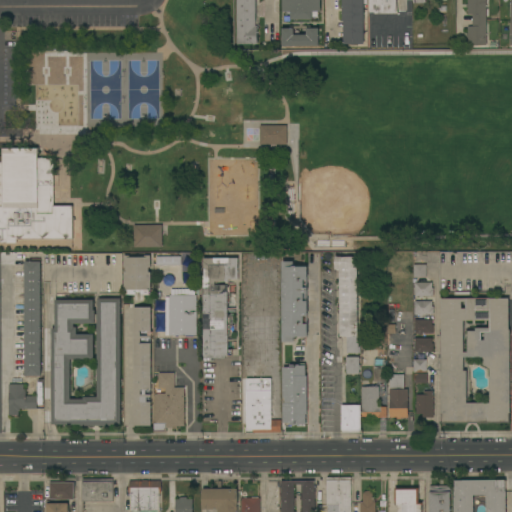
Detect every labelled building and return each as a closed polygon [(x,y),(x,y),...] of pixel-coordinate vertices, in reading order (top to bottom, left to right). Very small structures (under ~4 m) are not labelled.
[(237,0),(255,0),(256,26),(258,26),(258,44),(237,44),(237,0)] [(291,20),(291,12),(282,12),(282,0),(320,0),(320,11),(312,11),(312,19),(291,20)] [(363,0),(364,44),(343,44),(343,21),(342,21),(342,0),(363,0)] [(396,0),(396,14),(375,14),(375,12),(367,12),(367,0),(396,0)] [(485,0),(486,45),(467,45),(467,37),(466,37),(466,33),(467,33),(467,27),(472,27),(472,14),(467,14),(467,8),(466,8),(466,4),(467,4),(467,0),(485,0)] [(282,46),(282,28),(294,28),(294,34),(306,34),(306,28),(319,28),(319,46),(282,46)] [(36,95),(36,87),(29,87),(29,51),(36,51),(36,53),(84,53),(84,95),(36,95)] [(260,145),(260,125),(261,125),(261,123),(274,123),(274,125),(287,125),(287,145),(260,145)] [(16,240),(16,243),(0,243),(0,163),(2,163),(2,149),(38,149),(38,158),(53,158),(54,206),(73,206),(73,239),(16,240)] [(162,225),(162,247),(133,248),(133,225),(162,225)] [(511,252),(511,292),(510,292),(510,286),(504,286),(504,292),(470,292),(470,294),(455,294),(455,292),(439,292),(439,252),(511,252)] [(124,272),(126,272),(126,267),(124,267),(124,256),(129,256),(129,257),(145,257),(145,255),(151,255),(151,267),(149,267),(149,272),(150,272),(150,295),(140,295),(140,293),(135,293),(135,295),(126,295),(126,290),(124,290),(124,272)] [(156,265),(156,257),(181,257),(181,265),(156,265)] [(339,270),(335,270),(335,257),(357,257),(357,336),(359,336),(359,354),(346,354),(346,336),(340,336),(339,270)] [(24,262),(31,261),(31,259),(41,258),(41,376),(25,376),(24,262)] [(203,258),(238,258),(238,279),(229,279),(230,304),(228,304),(228,315),(230,315),(230,334),(228,334),(228,350),(231,350),(231,356),(226,356),(226,358),(205,358),(205,356),(204,356),(203,258)] [(282,261),(294,261),(294,266),(308,266),(308,337),(294,337),(294,342),(283,342),(282,261)] [(413,265),(426,265),(426,277),(413,277),(413,265)] [(422,296),(422,298),(419,298),(419,296),(414,296),(414,283),(432,283),(432,289),(433,289),(433,296),(422,296)] [(165,297),(169,297),(169,295),(171,295),(171,289),(195,289),(195,295),(197,295),(197,335),(165,335),(165,297)] [(509,330),(510,423),(442,424),(441,299),(508,298),(509,330)] [(121,424),(112,424),(112,426),(81,426),(81,425),(52,425),(52,329),(55,329),(55,300),(93,300),(93,310),(95,310),(95,324),(74,324),(74,327),(77,327),(77,334),(94,334),(94,359),(70,359),(70,399),(84,399),(84,397),(97,397),(97,310),(98,310),(98,299),(121,299),(121,424)] [(414,301),(432,301),(432,307),(433,307),(433,315),(422,315),(422,316),(419,316),(419,315),(414,315),(414,301)] [(163,332),(163,305),(154,305),(154,331),(163,332)] [(133,307),(151,307),(151,426),(134,426),(133,307)] [(414,320),(432,320),(432,326),(433,326),(433,333),(422,333),(422,335),(420,335),(420,333),(414,333),(414,320)] [(432,338),(432,343),(433,343),(433,351),(422,352),(422,353),(419,353),(419,352),(415,352),(414,338),(432,338)] [(346,357),(359,357),(359,365),(360,365),(360,368),(359,368),(359,374),(346,374),(346,357)] [(426,359),(426,374),(427,374),(427,383),(414,383),(414,373),(413,373),(413,359),(426,359)] [(283,368),(290,368),(290,365),(297,365),(297,363),(305,363),(305,365),(306,365),(306,376),(307,376),(308,414),(305,414),(306,426),(298,426),(298,425),(290,425),(290,423),(283,423),(283,404),(285,404),(285,398),(283,398),(283,368)] [(373,382),(373,368),(374,368),(374,366),(387,365),(387,369),(386,369),(386,381),(373,382)] [(184,426),(172,426),(172,428),(166,428),(166,432),(153,432),(153,423),(154,423),(154,394),(165,394),(165,388),(158,388),(158,373),(174,373),(174,387),(184,387),(184,426)] [(389,375),(396,374),(396,373),(402,373),(402,375),(404,375),(404,389),(407,389),(408,418),(400,418),(400,419),(396,419),(396,417),(390,417),(389,375)] [(271,420),(275,420),(281,420),(281,433),(252,433),(252,431),(246,431),(246,392),(242,392),(242,379),(247,379),(271,379),(271,420)] [(8,384),(23,384),(23,389),(25,389),(25,391),(26,391),(26,396),(37,396),(37,409),(19,409),(19,412),(18,412),(18,415),(8,415),(8,384)] [(361,387),(379,387),(379,407),(386,407),(386,418),(361,418),(361,387)] [(434,418),(422,418),(422,414),(416,414),(416,395),(423,395),(423,391),(434,391),(434,418)] [(360,432),(342,432),(342,406),(360,406),(360,432)] [(82,502),(82,479),(113,479),(113,502),(82,502)] [(506,511),(454,511),(454,492),(455,492),(455,480),(505,480),(505,491),(506,491),(506,511)] [(160,481),(161,493),(159,493),(159,511),(130,511),(130,494),(129,494),(129,481),(160,481)] [(301,511),(301,484),(293,484),(293,511),(280,511),(280,481),(314,481),(314,511),(301,511)] [(351,511),(328,511),(328,505),(327,505),(326,481),(351,481),(351,511)] [(73,482),(73,500),(49,499),(49,482),(73,482)] [(429,511),(429,492),(430,492),(430,486),(450,486),(450,492),(450,511),(429,511)] [(398,511),(398,505),(395,505),(395,488),(419,488),(419,503),(423,503),(423,505),(422,505),(422,511),(398,511)] [(237,489),(237,511),(217,511),(217,509),(205,510),(203,510),(203,489),(205,489),(237,489)] [(373,502),(375,502),(375,511),(360,511),(360,502),(362,502),(362,495),(363,493),(365,491),(366,491),(368,491),(370,492),(372,493),(373,496),(373,502)] [(175,511),(175,499),(179,499),(179,497),(186,497),(186,499),(193,499),(192,511),(175,511)] [(241,511),(241,498),(260,498),(260,511),(241,511)] [(47,511),(47,503),(68,503),(68,511),(47,511)]
